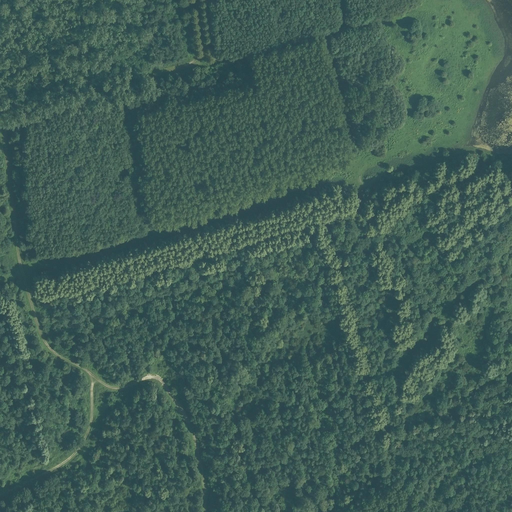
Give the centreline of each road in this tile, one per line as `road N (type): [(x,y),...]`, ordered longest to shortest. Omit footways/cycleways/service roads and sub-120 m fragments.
road 1 (track): [(22,278),(48,350),(92,375),(90,420),(75,454),(0,496)]
road 2 (track): [(0,125),(121,80),(197,62),(192,0)]
road 3 (track): [(204,511),(193,433),(162,383),(147,377),(116,388),(92,375)]
road 4 (track): [(0,136),(22,278)]
